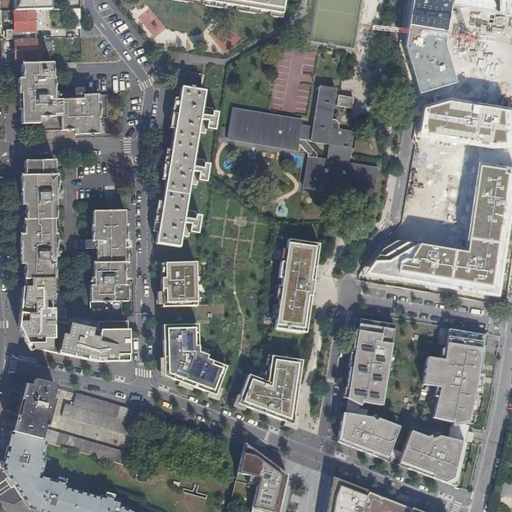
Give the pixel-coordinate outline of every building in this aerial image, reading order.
[(221,0),(282,10),(283,0),(221,0)] [(511,10),(510,0),(411,0),(404,40),(419,97),(459,87),(447,39),(458,11),(511,12),(511,10)] [(5,31),(6,40),(35,40),(34,13),(13,13),(14,30),(5,31)] [(35,41),(14,41),(15,63),(36,62),(35,41)] [(51,75),(51,64),(21,65),(22,80),(16,80),(17,110),(19,110),(20,125),(37,125),(37,132),(44,132),(53,131),(75,131),(75,127),(83,127),(83,135),(120,134),(120,117),(122,117),(122,112),(120,112),(119,95),(82,96),(82,92),(62,93),(52,93),(52,79),(54,78),(54,74),(51,75)] [(188,90),(200,91),(202,75),(191,73),(188,90)] [(329,129),(332,106),(334,96),(335,90),(319,87),(312,128),(301,126),(302,120),(232,110),(228,139),(297,149),(299,140),(325,145),(329,146),(326,161),(307,158),(303,187),(371,198),(377,169),(347,164),(353,133),(329,129)] [(204,92),(200,91),(188,90),(181,89),(156,245),(178,249),(204,92)] [(336,107),(350,109),(351,109),(352,108),(350,108),(352,100),(353,101),(353,99),(349,98),(339,96),(339,97),(336,107)] [(444,97),(427,112),(418,142),(482,153),(465,247),(397,243),(364,275),(494,294),(511,159),(511,150),(507,111),(444,97)] [(75,135),(83,135),(83,127),(75,127),(75,131),(75,135)] [(127,363),(127,322),(98,322),(93,321),(91,331),(95,332),(95,334),(86,332),(87,329),(53,321),(53,279),(55,279),(54,258),(59,258),(63,258),(63,255),(63,249),(56,249),(56,235),(54,236),(54,221),(55,221),(55,199),(63,199),(63,191),(57,191),(56,176),(54,176),(54,160),(23,161),(23,176),(19,176),(20,191),(29,191),(29,199),(25,199),(25,206),(20,206),(15,206),(15,250),(19,250),(28,250),(28,257),(24,257),(24,264),(25,288),(23,288),(17,327),(26,349),(96,364),(127,363)] [(93,249),(93,254),(94,278),(86,279),(86,284),(88,284),(90,284),(89,316),(124,315),(124,306),(127,305),(127,302),(133,302),(131,211),(92,212),(92,241),(88,241),(88,249),(93,249)] [(274,330),(305,334),(317,244),(286,240),(283,263),(279,263),(277,279),(281,279),(274,330)] [(196,308),(196,264),(164,264),(164,279),(161,279),(161,308),(196,308)] [(133,315),(133,302),(127,302),(127,305),(124,306),(124,315),(133,315)] [(57,309),(57,318),(65,318),(65,310),(57,309)] [(361,403),(380,407),(394,326),(359,320),(357,331),(355,331),(346,389),(348,390),(346,399),(359,407),(361,403)] [(207,357),(198,354),(197,326),(162,327),(163,378),(214,397),(225,368),(205,361),(207,357)] [(450,428),(470,424),(476,397),(485,336),(448,330),(443,361),(426,358),(421,385),(438,388),(430,419),(450,424),(450,428)] [(248,376),(237,405),(292,425),(301,362),(270,357),(267,383),(248,376)] [(25,387),(19,410),(38,415),(39,410),(47,413),(52,401),(50,401),(54,386),(33,382),(32,388),(25,387)] [(64,403),(61,417),(126,433),(132,408),(75,394),(72,405),(64,403)] [(13,434),(40,442),(44,429),(46,429),(53,401),(52,401),(47,413),(39,410),(38,415),(19,410),(13,434)] [(340,422),(337,443),(376,458),(378,454),(387,458),(399,427),(379,420),(375,422),(372,419),(345,415),(344,423),(340,422)] [(407,469),(454,487),(463,452),(459,451),(461,443),(439,437),(431,440),(430,437),(427,438),(410,432),(399,462),(408,466),(407,469)] [(13,434),(10,434),(2,470),(0,471),(0,501),(13,505),(22,500),(29,511),(33,511),(125,511),(122,510),(115,508),(117,502),(99,497),(98,499),(64,489),(65,485),(40,478),(37,474),(41,471),(45,458),(41,457),(45,443),(13,434)] [(277,511),(286,476),(251,449),(242,448),(229,504),(248,508),(247,511),(277,511)] [(387,511),(392,497),(339,480),(328,511),(387,511)]
